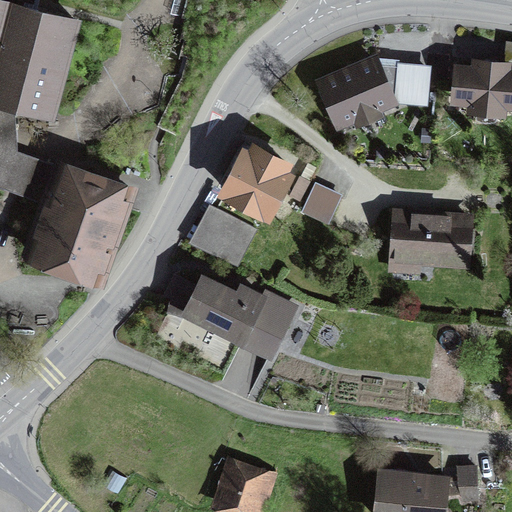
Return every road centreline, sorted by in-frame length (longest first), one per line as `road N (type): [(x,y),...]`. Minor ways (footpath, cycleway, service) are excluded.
road 1 (residential): [(511,444),(250,412),(80,342)]
road 2 (tertiary): [(326,13),(277,44),(253,72),(129,284),(80,342)]
